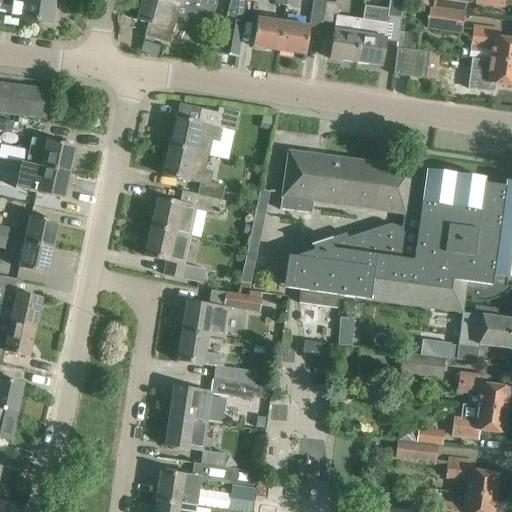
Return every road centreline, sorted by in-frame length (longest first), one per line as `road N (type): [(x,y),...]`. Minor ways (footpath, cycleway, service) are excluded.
road 1 (unclassified): [(511,127),(134,71)]
road 2 (residential): [(119,511),(152,288),(91,275)]
road 3 (residential): [(39,511),(91,275)]
road 4 (residential): [(91,275),(134,71)]
